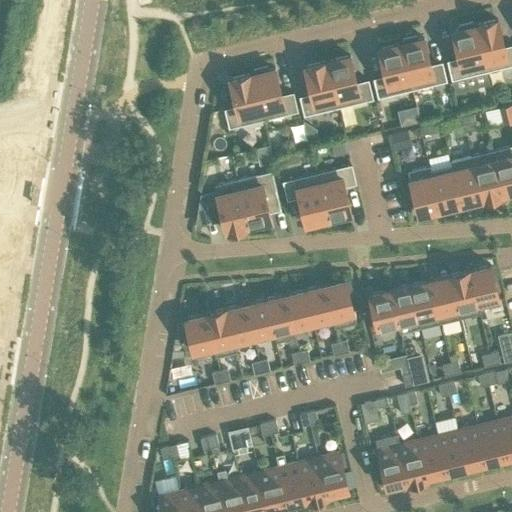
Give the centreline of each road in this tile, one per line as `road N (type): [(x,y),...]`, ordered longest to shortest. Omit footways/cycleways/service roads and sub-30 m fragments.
road 1 (residential): [(458,0),(196,61),(165,253)]
road 2 (residential): [(165,253),(511,225)]
road 3 (residential): [(165,253),(122,511)]
road 4 (unclassified): [(32,357),(73,112)]
road 5 (residential): [(511,477),(354,511)]
road 6 (unclassified): [(7,511),(32,357)]
